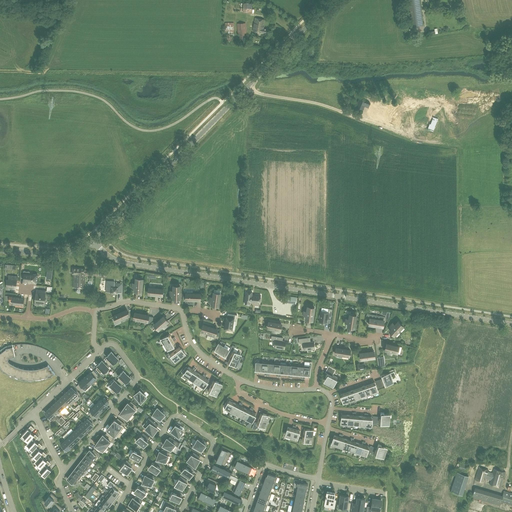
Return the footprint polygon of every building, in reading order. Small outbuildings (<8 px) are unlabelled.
[(419,0),(405,0),(410,27),(423,25),(419,0)] [(255,18),(252,31),(265,33),(266,29),(264,29),(264,26),(263,26),(265,20),(255,18)] [(234,31),(234,22),(225,22),(225,31),(224,41),(233,42),(234,31)] [(246,23),(237,23),(238,33),(239,33),(240,40),(245,39),(245,33),(246,33),(246,23)] [(364,101),(359,99),(356,107),(363,110),(364,105),(368,107),(370,104),(364,101)] [(394,103),(393,110),(389,109),(388,115),(385,114),(384,118),(390,120),(390,117),(396,119),(398,112),(405,114),(407,106),(394,103)] [(435,132),(440,117),(435,115),(429,129),(435,132)] [(401,125),(406,127),(410,120),(404,117),(401,125)] [(85,274),(93,275),(98,276),(98,272),(85,270),(85,269),(72,268),(72,274),(74,274),(73,287),(85,288),(85,274)] [(30,272),(23,271),(23,274),(24,274),(24,275),(24,279),(27,279),(27,281),(37,282),(38,275),(30,274),(30,272)] [(16,290),(17,276),(11,274),(11,280),(8,279),(7,289),(16,290)] [(135,290),(142,291),(143,279),(136,278),(135,283),(133,283),(132,287),(135,287),(135,290)] [(107,281),(106,292),(121,293),(122,283),(114,283),(114,281),(107,281)] [(173,291),(171,291),(171,294),(173,294),(173,298),(180,298),(180,285),(173,285),(173,291)] [(149,287),(149,294),(150,294),(150,296),(154,296),(154,294),(162,295),(163,288),(163,286),(156,286),(156,288),(149,287)] [(45,290),(38,289),(38,293),(36,293),(35,304),(44,305),(45,290)] [(249,305),(250,303),(260,303),(261,295),(252,294),(252,292),(246,291),(245,302),(245,304),(249,305)] [(220,293),(214,292),(213,297),(210,297),(210,300),(212,301),(212,304),(219,305),(220,293)] [(200,293),(186,293),(186,299),(187,300),(187,301),(191,301),(191,300),(200,300),(200,293)] [(23,307),(24,301),(20,301),(20,297),(9,296),(9,300),(12,301),(12,304),(16,304),(15,306),(23,307)] [(306,315),(306,319),(313,320),(314,308),(308,307),(307,312),(304,311),(304,315),(306,315)] [(331,320),(332,309),(329,308),(328,313),(321,311),(320,315),(319,315),(319,318),(320,318),(319,321),(327,322),(327,320),(331,320)] [(115,314),(114,315),(117,321),(120,319),(121,322),(127,319),(126,317),(129,315),(126,309),(119,312),(118,311),(114,313),(115,314)] [(135,312),(134,318),(147,321),(149,323),(153,320),(153,317),(148,316),(149,315),(140,313),(141,311),(137,310),(136,312),(135,312)] [(385,315),(385,318),(389,319),(390,312),(382,311),(381,314),(385,315)] [(225,324),(225,328),(232,329),(233,321),(236,321),(237,315),(231,314),(230,317),(227,316),(226,321),(225,324)] [(346,319),(346,322),(348,323),(348,326),(355,327),(357,315),(350,314),(349,319),(346,319)] [(163,316),(154,324),(159,329),(163,326),(164,328),(167,325),(165,323),(168,321),(163,316)] [(370,318),(369,325),(370,325),(370,326),(374,327),(374,326),(382,327),(383,320),(370,318)] [(281,323),(269,321),(268,328),(273,329),(273,331),(276,332),(277,329),(280,330),(281,323)] [(392,327),(389,330),(394,335),(403,326),(398,321),(394,325),(392,323),(390,326),(392,327)] [(208,333),(207,335),(214,337),(217,328),(209,326),(209,325),(205,323),(205,325),(204,324),(202,331),(208,333)] [(169,334),(162,338),(165,344),(175,338),(174,337),(172,338),(169,334)] [(284,349),(285,341),(282,340),(283,337),(272,336),(271,339),(275,340),(274,347),(277,348),(277,349),(281,349),(281,348),(284,349)] [(175,338),(165,344),(168,349),(176,345),(173,341),(176,340),(175,338)] [(310,338),(299,340),(299,343),(303,343),(304,350),(314,349),(313,341),(310,341),(310,338)] [(399,346),(387,343),(385,350),(390,351),(389,354),(393,355),(393,352),(397,353),(399,346)] [(12,344),(6,346),(10,357),(15,356),(12,344)] [(179,347),(175,350),(180,357),(185,353),(181,347),(182,347),(180,344),(178,345),(179,347)] [(218,344),(214,351),(218,353),(216,356),(217,357),(223,347),(218,344)] [(242,355),(233,351),(235,346),(232,345),(229,351),(232,352),(230,356),(238,360),(239,361),(242,355)] [(1,349),(0,350),(0,353),(8,359),(9,358),(8,358),(9,358),(10,357),(6,346),(1,349)] [(229,350),(223,347),(217,357),(219,358),(220,355),(224,357),(229,350)] [(336,347),(335,354),(339,355),(338,357),(342,357),(342,355),(349,356),(350,349),(349,349),(349,348),(345,347),(345,349),(336,347)] [(169,350),(168,351),(171,356),(175,361),(180,357),(175,350),(171,353),(169,350)] [(360,353),(361,360),(367,359),(368,361),(375,360),(373,351),(365,352),(365,351),(361,351),(361,353),(360,353)] [(113,364),(118,359),(111,352),(108,355),(107,357),(107,358),(105,360),(109,365),(112,362),(113,364)] [(0,362),(8,360),(8,359),(0,353),(0,362)] [(226,361),(225,363),(228,364),(229,363),(235,366),(238,360),(230,356),(228,362),(226,361)] [(0,368),(2,371),(9,362),(9,361),(8,361),(8,360),(0,362),(0,368)] [(109,368),(102,360),(98,364),(99,364),(97,366),(98,366),(96,369),(100,373),(102,371),(104,372),(109,368)] [(8,375),(14,364),(9,362),(2,371),(8,375)] [(14,378),(18,367),(14,364),(8,375),(14,378)] [(48,365),(44,367),(48,377),(55,374),(48,365)] [(21,379),(23,368),(18,367),(14,378),(21,379)] [(44,367),(39,368),(41,379),(48,377),(44,367)] [(188,367),(184,374),(189,377),(195,368),(194,367),(192,369),(188,367)] [(195,368),(189,377),(194,380),(199,373),(195,371),(197,368),(195,368)] [(93,370),(91,373),(89,375),(88,374),(85,377),(91,384),(96,378),(95,377),(98,375),(93,370)] [(120,377),(117,379),(120,381),(122,384),(124,381),(125,382),(127,381),(130,378),(123,371),(118,376),(120,377)] [(199,373),(194,380),(199,384),(205,374),(204,373),(202,376),(199,373)] [(333,386),(337,377),(333,375),(332,376),(327,373),(326,376),(327,377),(325,379),(331,382),(330,384),(333,386)] [(381,380),(383,385),(392,382),(390,378),(389,378),(387,373),(384,375),(384,373),(381,375),(382,380),(381,380)] [(205,374),(199,384),(204,387),(209,380),(205,378),(207,375),(205,374)] [(85,389),(91,384),(85,377),(81,381),(82,381),(79,383),(76,386),(82,392),(85,389)] [(212,378),(212,379),(213,380),(211,385),(218,389),(221,383),(216,381),(215,380),(215,379),(212,378)] [(109,385),(107,387),(111,391),(113,393),(115,391),(116,391),(118,390),(121,387),(113,379),(109,384),(109,385)] [(367,385),(363,386),(366,394),(372,392),(368,381),(366,382),(367,385)] [(369,381),(368,381),(372,392),(377,390),(375,382),(370,384),(369,381)] [(206,388),(205,389),(215,395),(218,389),(211,385),(209,389),(206,388)] [(356,389),(352,390),(355,398),(360,396),(356,385),(355,386),(356,389)] [(358,385),(356,385),(360,396),(366,394),(363,386),(359,388),(358,385)] [(71,388),(67,392),(74,399),(78,395),(77,394),(71,388)] [(144,392),(140,388),(137,391),(137,390),(136,391),(137,392),(134,395),(135,396),(133,398),(138,403),(146,396),(143,393),(145,391),(144,391),(144,392)] [(345,393),(340,394),(343,402),(349,400),(345,389),(344,390),(345,393)] [(347,389),(345,389),(349,400),(355,398),(352,390),(348,391),(347,389)] [(74,399),(67,392),(63,396),(69,403),(73,400),(74,399)] [(69,403),(63,396),(58,400),(65,407),(64,406),(68,402),(69,403)] [(101,399),(95,404),(102,411),(105,407),(107,404),(109,402),(104,398),(102,400),(101,399)] [(230,399),(225,407),(231,410),(235,403),(232,401),(233,400),(230,399)] [(65,407),(58,400),(54,404),(61,411),(65,407)] [(131,401),(129,404),(128,403),(124,408),(132,414),(131,413),(137,406),(131,401)] [(238,405),(235,403),(231,410),(236,413),(241,403),(240,402),(238,405)] [(243,404),(241,403),(236,413),(242,416),(245,408),(241,406),(243,404)] [(61,411),(54,404),(49,408),(55,415),(60,411),(61,412),(61,411)] [(91,411),(89,414),(93,418),(96,416),(98,414),(102,411),(95,404),(90,410),(91,411)] [(249,410),(245,408),(242,416),(247,418),(252,408),(250,407),(249,410)] [(55,415),(49,408),(45,413),(51,419),(55,415)] [(132,414),(124,408),(120,413),(121,414),(119,416),(126,422),(132,414)] [(160,419),(163,416),(164,417),(163,417),(166,413),(162,410),(163,409),(162,409),(161,411),(157,408),(153,414),(151,417),(157,421),(159,418),(160,419)] [(252,408),(247,418),(252,421),(256,414),(252,411),(253,409),(252,408)] [(260,411),(259,412),(261,413),(259,418),(267,421),(269,415),(262,413),(263,412),(260,411)] [(380,418),(379,418),(379,423),(388,424),(388,419),(387,419),(387,414),(384,414),(384,413),(381,412),(380,418)] [(150,423),(145,428),(153,434),(157,428),(156,427),(158,425),(149,417),(147,420),(150,423)] [(111,425),(118,430),(124,423),(118,418),(116,421),(114,420),(111,425)] [(254,422),(254,423),(265,427),(267,421),(259,418),(257,423),(254,422)] [(82,422),(89,430),(93,425),(87,419),(83,423),(82,422)] [(89,430),(82,422),(78,426),(84,434),(89,430)] [(180,441),(182,438),(179,436),(183,430),(179,427),(180,425),(180,426),(175,423),(173,427),(172,426),(172,427),(173,427),(171,431),(173,432),(171,435),(180,441)] [(28,441),(34,434),(31,431),(34,428),(31,425),(22,435),(28,441)] [(118,430),(111,425),(107,429),(108,430),(106,433),(113,439),(112,438),(118,430)] [(288,427),(285,435),(291,436),(295,426),(293,425),(292,428),(288,427)] [(84,434),(78,426),(77,426),(78,427),(74,431),(73,430),(80,438),(84,434)] [(295,426),(291,436),(297,438),(300,430),(295,429),(296,426),(295,426)] [(306,427),(302,427),(302,428),(304,429),(303,434),(311,435),(312,430),(306,429),(305,429),(306,427)] [(80,438),(73,430),(69,435),(76,442),(80,438)] [(113,439),(106,433),(104,436),(103,435),(99,440),(107,446),(113,439)] [(141,435),(136,441),(144,447),(148,441),(147,440),(149,437),(144,433),(142,435),(141,435)] [(32,450),(38,443),(35,440),(38,437),(35,434),(34,435),(34,434),(28,441),(26,444),(32,450)] [(299,438),(299,440),(310,442),(311,435),(303,434),(302,439),(299,438)] [(334,435),(332,443),(338,445),(341,434),(340,434),(339,437),(336,436),(334,435)] [(341,434),(338,445),(343,447),(346,439),(342,438),(343,435),(341,434)] [(76,442),(69,435),(64,439),(71,446),(76,442)] [(180,443),(170,437),(168,439),(167,438),(163,445),(171,450),(175,445),(178,446),(180,443)] [(346,439),(343,447),(349,449),(352,438),(351,437),(350,440),(346,439)] [(352,438),(349,449),(355,450),(357,443),(353,441),(354,438),(352,438)] [(71,446),(64,439),(60,443),(67,450),(71,446)] [(201,451),(204,447),(205,448),(205,447),(207,444),(203,441),(203,440),(201,442),(198,439),(194,445),(193,445),(191,448),(198,452),(200,450),(201,451)] [(96,446),(94,448),(100,453),(106,446),(107,446),(99,440),(95,445),(96,446)] [(361,444),(357,443),(355,450),(360,452),(364,442),(362,441),(361,444)] [(364,442),(360,452),(366,454),(369,446),(365,445),(365,442),(364,442)] [(36,459),(43,452),(39,449),(42,445),(39,443),(38,443),(32,450),(30,453),(36,459)] [(375,449),(374,454),(383,457),(384,452),(382,452),(384,447),(381,446),(381,445),(378,444),(376,449),(375,449)] [(134,449),(130,456),(139,460),(142,454),(141,453),(142,450),(136,447),(134,450),(134,449)] [(231,452),(223,449),(222,448),(216,461),(225,465),(231,452)] [(94,449),(92,452),(90,450),(86,455),(94,461),(100,454),(94,449)] [(157,458),(166,462),(168,455),(167,455),(169,452),(162,449),(161,452),(160,452),(157,458)] [(40,467),(47,460),(43,457),(46,454),(43,451),(43,452),(36,459),(37,459),(34,461),(40,467)] [(187,460),(195,466),(199,460),(198,459),(200,456),(194,452),(192,455),(191,454),(187,460)] [(95,462),(94,461),(86,455),(83,460),(90,466),(93,462),(94,463),(95,462)] [(51,469),(48,466),(51,463),(47,460),(40,467),(41,467),(38,470),(45,476),(51,469)] [(90,466),(83,460),(79,465),(86,471),(89,467),(90,468),(91,467),(90,466)] [(124,462),(120,468),(127,474),(132,468),(130,467),(132,464),(127,460),(125,462),(124,462)] [(156,460),(154,463),(152,462),(148,468),(156,473),(160,467),(162,464),(156,460)] [(243,469),(249,472),(252,467),(237,460),(234,467),(242,471),(243,469)] [(466,468),(467,467),(468,465),(461,462),(460,465),(457,463),(456,467),(459,468),(465,471),(467,471),(467,469),(466,468)] [(181,472),(189,478),(193,472),(192,471),(194,468),(188,464),(186,467),(185,466),(181,472)] [(214,464),(211,470),(212,469),(223,474),(222,476),(228,478),(231,472),(214,464)] [(88,472),(86,471),(79,465),(75,469),(84,476),(86,473),(87,473),(88,472)] [(501,487),(505,472),(494,469),(493,473),(487,471),(488,470),(479,467),(475,480),(484,482),(485,478),(491,480),(490,484),(501,487)] [(84,476),(75,469),(72,474),(79,480),(82,477),(83,478),(84,476)] [(457,472),(451,491),(462,495),(468,476),(457,472)] [(154,475),(148,473),(147,476),(145,475),(142,482),(151,486),(154,479),(153,478),(154,475)] [(278,476),(275,475),(272,473),(272,474),(268,473),(266,478),(276,482),(278,476)] [(80,481),(79,480),(72,474),(68,479),(71,481),(70,483),(74,486),(78,481),(79,482),(80,481)] [(174,484),(182,489),(186,483),(185,482),(187,479),(181,475),(179,478),(178,478),(174,484)] [(208,477),(206,483),(208,484),(206,488),(213,491),(218,482),(208,477)] [(232,491),(239,494),(245,481),(238,478),(232,491)] [(264,482),(264,484),(274,487),(276,482),(266,478),(265,479),(264,482)] [(106,490),(115,497),(119,492),(117,490),(119,488),(114,484),(112,487),(111,486),(108,491),(106,490)] [(142,497),(146,491),(145,490),(147,488),(141,484),(140,487),(138,486),(134,492),(142,497)] [(262,488),(262,489),(270,492),(272,487),(273,488),(274,487),(264,484),(263,485),(262,487),(262,488)] [(296,487),(295,493),(305,495),(306,489),(296,487)] [(501,502),(511,504),(511,493),(504,491),(503,495),(475,487),(472,497),(500,505),(501,502)] [(170,498),(179,502),(182,495),(180,494),(181,491),(175,489),(174,492),(173,491),(170,498)] [(260,493),(260,495),(270,499),(272,493),(270,493),(270,492),(262,489),(261,491),(261,490),(260,493)] [(105,491),(107,492),(104,495),(103,494),(103,495),(111,501),(115,497),(106,490),(105,491)] [(238,505),(242,498),(224,490),(221,497),(227,500),(227,498),(239,503),(238,505)] [(216,498),(201,492),(201,491),(199,497),(213,504),(216,498)] [(325,507),(334,508),(336,500),(334,499),(334,497),(333,497),(334,492),(335,493),(335,492),(327,491),(326,495),(325,496),(326,496),(325,503),(325,507)] [(44,502),(52,508),(56,503),(59,499),(51,493),(44,502)] [(296,495),(295,499),(304,501),(305,495),(295,493),(294,494),(296,495)] [(99,499),(108,506),(111,501),(103,495),(102,496),(99,499)] [(258,499),(258,501),(268,504),(270,499),(260,495),(259,496),(258,499)] [(340,495),(338,506),(345,507),(345,511),(349,511),(351,503),(348,502),(349,496),(340,495)] [(129,504),(128,506),(136,511),(137,509),(137,508),(141,503),(140,502),(142,499),(136,496),(134,499),(133,498),(129,504)] [(357,497),(356,503),(353,503),(352,510),(363,511),(365,499),(357,497)] [(374,499),(372,499),(371,507),(367,506),(366,511),(371,511),(372,511),(379,511),(381,500),(374,498),(374,499)] [(97,505),(104,511),(108,506),(99,499),(98,500),(99,501),(97,505)] [(162,509),(164,510),(167,511),(173,511),(175,509),(174,508),(175,505),(166,501),(162,509)] [(256,505),(256,507),(266,510),(268,504),(258,501),(257,502),(256,504),(256,505)] [(49,511),(59,511),(60,511),(63,508),(56,503),(52,508),(49,511)]
